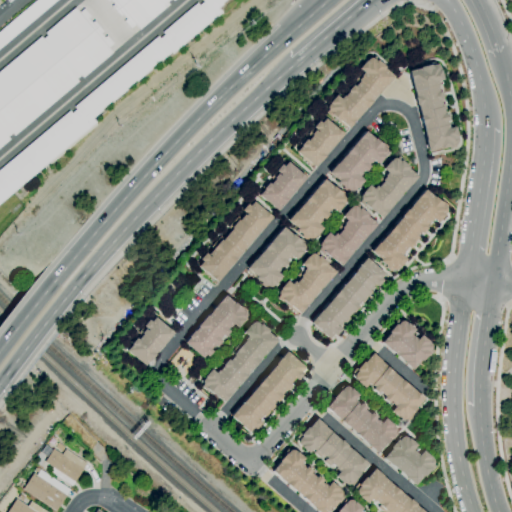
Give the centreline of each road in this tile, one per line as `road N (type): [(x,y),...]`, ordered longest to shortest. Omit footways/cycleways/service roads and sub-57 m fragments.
road 1 (primary): [(327,0),(212,102),(33,305)]
road 2 (primary): [(47,319),(142,207),(292,60)]
road 3 (residential): [(491,281),(410,286),(256,462)]
road 4 (secondary): [(468,281),(454,417),(473,511)]
road 5 (secondary): [(491,281),(511,148),(498,56)]
road 6 (residential): [(309,398),(424,509)]
road 7 (secondary): [(490,128),(468,281)]
road 8 (secondary): [(450,0),(490,128)]
road 9 (secondary): [(476,407),(491,281)]
